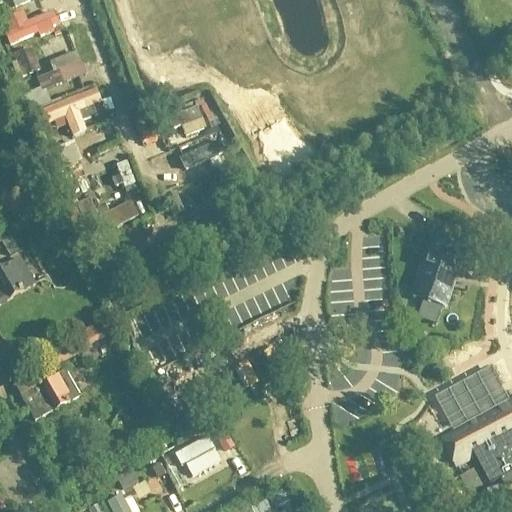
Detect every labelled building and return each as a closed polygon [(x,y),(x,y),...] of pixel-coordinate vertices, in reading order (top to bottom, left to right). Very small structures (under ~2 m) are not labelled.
[(32,0),(18,0),(22,10),(34,6),(32,0)] [(301,22),(329,11),(324,0),(321,0),(297,10),(301,22)] [(388,15),(400,12),(397,0),(391,0),(384,2),(388,15)] [(448,0),(453,21),(464,19),(459,0),(448,0)] [(27,27),(23,16),(2,25),(6,36),(3,37),(9,51),(59,30),(53,17),(27,27)] [(382,46),(392,43),(384,18),(374,22),(382,46)] [(210,36),(224,64),(246,54),(232,25),(210,36)] [(303,37),(306,48),(340,40),(338,29),(303,37)] [(331,43),(310,49),(313,61),(334,56),(331,43)] [(459,67),(471,64),(465,44),(453,47),(459,67)] [(31,71),(39,93),(85,76),(77,55),(31,71)] [(327,84),(331,95),(357,86),(353,74),(327,84)] [(252,76),(223,93),(237,117),(266,100),(252,76)] [(100,117),(97,109),(101,108),(95,94),(38,116),(43,130),(64,122),(71,142),(85,137),(80,125),(100,117)] [(0,118),(16,108),(8,95),(0,99),(0,118)] [(372,97),(337,110),(345,130),(379,117),(372,97)] [(153,125),(158,138),(201,122),(196,108),(153,125)] [(254,151),(279,139),(271,122),(246,133),(254,151)] [(223,142),(177,162),(183,175),(229,155),(223,142)] [(73,144),(44,156),(53,179),(67,173),(81,165),(73,144)] [(293,156),(257,172),(265,189),(301,173),(293,156)] [(485,201),(509,197),(502,158),(478,162),(485,201)] [(458,162),(447,165),(455,191),(466,187),(458,162)] [(234,203),(183,229),(190,244),(241,218),(234,203)] [(90,205),(77,211),(92,246),(139,223),(131,208),(98,224),(90,205)] [(143,254),(134,233),(109,244),(118,265),(143,254)] [(462,248),(460,247),(430,237),(410,299),(444,310),(451,289),(448,288),(454,269),(456,270),(462,248)] [(18,253),(10,239),(0,245),(8,258),(18,253)] [(266,286),(295,274),(289,261),(260,273),(266,286)] [(30,283),(17,262),(0,272),(0,306),(21,294),(19,289),(30,283)] [(105,302),(125,295),(119,280),(100,287),(105,302)] [(236,320),(248,316),(241,299),(230,304),(236,320)] [(137,324),(126,326),(133,359),(144,356),(137,324)] [(47,356),(50,362),(53,368),(79,354),(73,342),(47,356)] [(398,386),(409,380),(402,368),(391,374),(398,386)] [(18,398),(33,424),(77,398),(62,373),(18,398)] [(319,387),(325,400),(336,394),(329,382),(319,387)] [(255,414),(278,398),(273,389),(249,405),(255,414)] [(263,429),(291,408),(282,396),(254,418),(263,429)] [(511,401),(437,441),(452,469),(471,459),(486,488),(511,473),(511,401)] [(230,428),(214,434),(223,456),(239,450),(230,428)] [(193,485),(227,472),(214,439),(181,452),(193,485)] [(135,473),(122,479),(127,492),(140,487),(135,473)] [(511,511),(511,501),(506,505),(497,489),(471,503),(476,511),(511,511)] [(118,504),(120,511),(135,511),(132,500),(118,504)]
